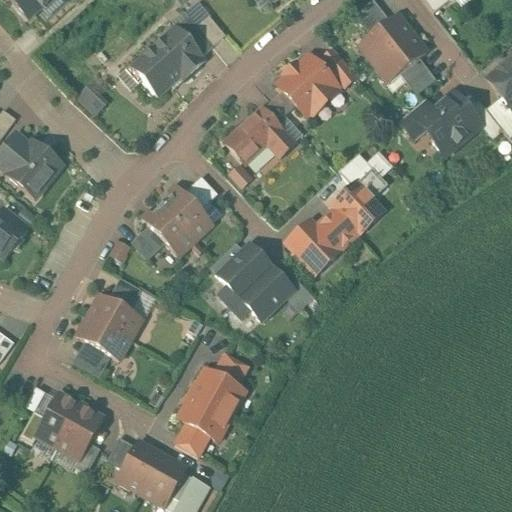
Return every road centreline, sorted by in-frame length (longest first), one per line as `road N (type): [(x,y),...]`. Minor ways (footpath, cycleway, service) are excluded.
road 1 (residential): [(129,187),(215,92),(333,0)]
road 2 (residential): [(0,50),(129,187)]
road 3 (residential): [(145,416),(31,352),(49,316)]
road 4 (residential): [(49,316),(129,187)]
